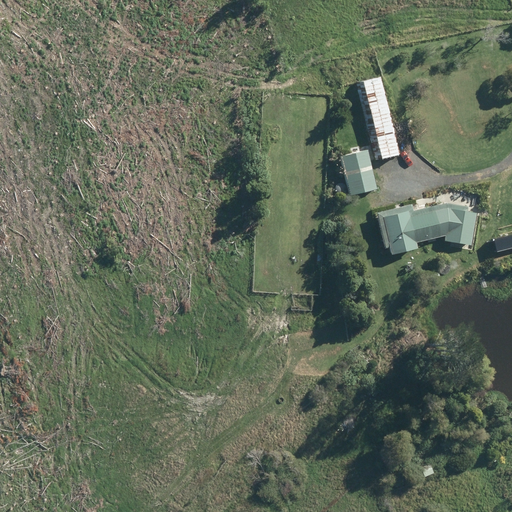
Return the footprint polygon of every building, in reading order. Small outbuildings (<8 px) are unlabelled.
[(383,73),(362,77),(388,185),(409,180),(383,73)] [(375,190),(364,150),(336,158),(347,198),(375,190)] [(441,203),(411,209),(410,202),(378,209),(385,243),(389,242),(391,251),(417,246),(415,238),(447,232),(441,203)] [(493,209),(473,209),(472,234),(493,234),(493,209)] [(421,477),(432,472),(427,463),(417,467),(421,477)]
